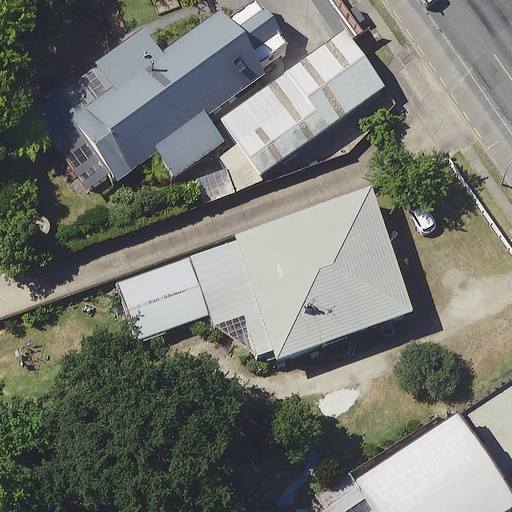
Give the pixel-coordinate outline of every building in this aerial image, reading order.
[(77,44),(66,7),(38,16),(50,52),(77,44)] [(134,35),(88,70),(104,91),(67,119),(113,180),(148,154),(167,178),(216,141),(201,121),(260,76),(210,12),(151,56),(134,35)] [(378,88),(337,33),(214,122),(255,177),(378,88)] [(358,191),(220,240),(265,365),(402,316),(358,191)] [(203,254),(109,286),(129,345),(223,313),(203,254)] [(442,419),(347,483),(366,511),(501,511),(507,508),(442,419)]
